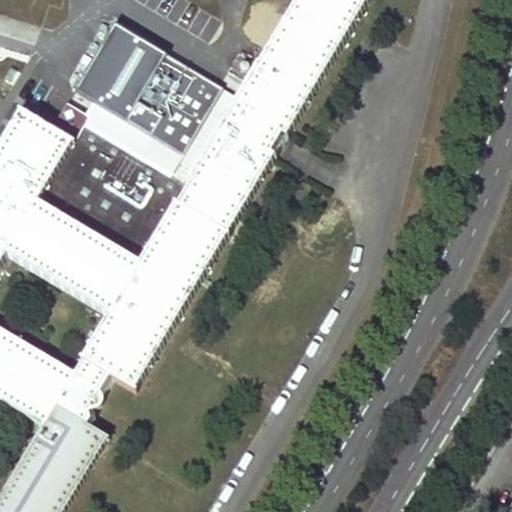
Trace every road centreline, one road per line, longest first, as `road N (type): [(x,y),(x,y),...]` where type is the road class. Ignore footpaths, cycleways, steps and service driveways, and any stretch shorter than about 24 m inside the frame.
road 1 (secondary): [(511,125),(390,414),(330,511)]
road 2 (secondary): [(385,511),(511,305)]
